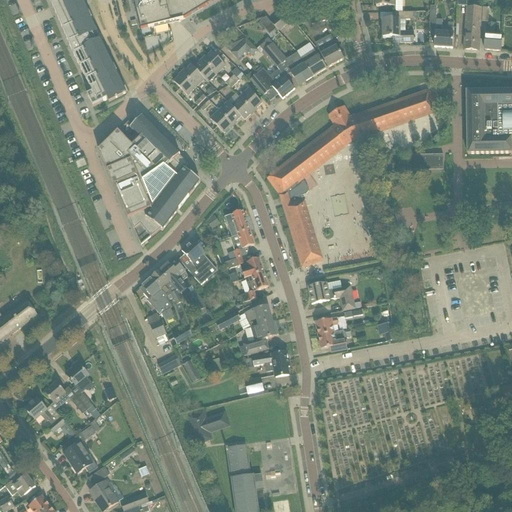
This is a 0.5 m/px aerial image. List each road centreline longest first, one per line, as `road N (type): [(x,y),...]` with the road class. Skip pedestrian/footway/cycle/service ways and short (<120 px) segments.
road 1 (residential): [(320,511),(293,310),(254,189),(235,169)]
road 2 (residential): [(0,388),(173,240),(235,169)]
road 3 (residential): [(235,169),(286,115),(367,68)]
road 4 (residential): [(24,0),(85,147)]
road 5 (residential): [(511,66),(411,61),(367,68)]
road 6 (residential): [(73,511),(0,410)]
road 7 (residential): [(245,10),(200,34),(149,84)]
road 8 (residential): [(149,84),(235,169)]
